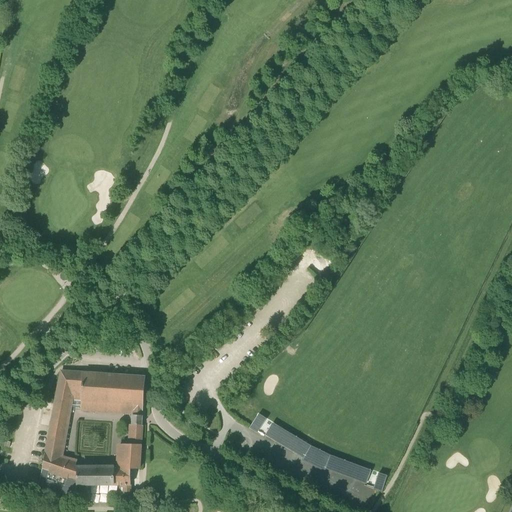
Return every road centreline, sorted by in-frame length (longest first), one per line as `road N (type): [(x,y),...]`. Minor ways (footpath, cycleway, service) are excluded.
road 1 (unclassified): [(111,303),(390,0)]
road 2 (unclassified): [(335,511),(165,427),(145,346),(111,303)]
road 3 (unclassified): [(0,409),(111,303)]
